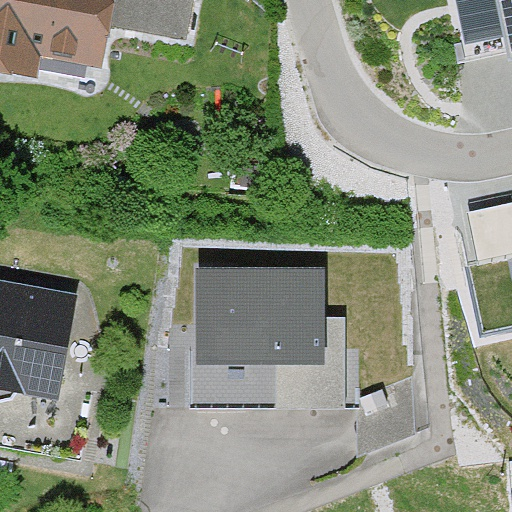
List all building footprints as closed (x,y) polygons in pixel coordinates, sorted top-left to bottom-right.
[(89,61),(100,0),(0,0),(0,93),(26,99),(28,87),(82,97),(89,61)] [(100,0),(89,61),(169,76),(183,0),(100,0)] [(511,0),(498,0),(510,54),(511,58),(511,0)] [(335,399),(334,275),(196,277),(197,400),(335,399)] [(0,286),(0,390),(81,402),(95,300),(0,286)]
